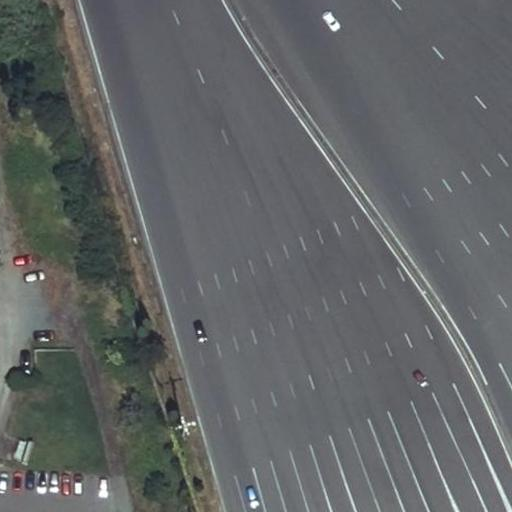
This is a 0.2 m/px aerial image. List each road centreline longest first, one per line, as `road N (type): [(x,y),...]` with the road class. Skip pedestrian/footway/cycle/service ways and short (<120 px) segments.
road 1 (motorway): [(171,0),(368,511)]
road 2 (motorway): [(398,0),(511,123)]
